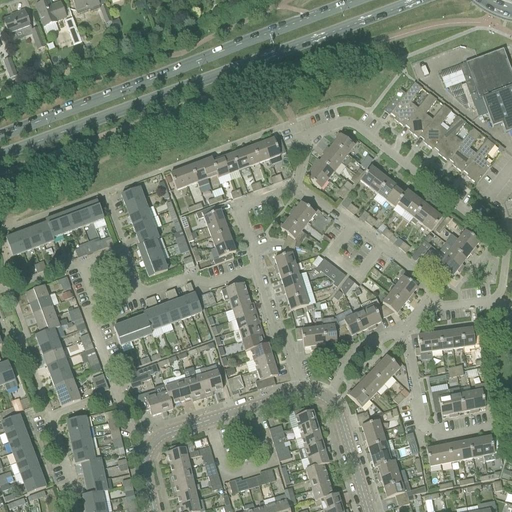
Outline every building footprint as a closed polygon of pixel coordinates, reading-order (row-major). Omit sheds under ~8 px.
[(70,0),(73,6),(76,14),(77,16),(89,11),(90,14),(99,10),(100,10),(99,7),(96,0),(70,0)] [(182,6),(179,0),(170,0),(173,9),(182,6)] [(60,4),(50,7),(48,2),(35,7),(43,28),(56,24),(57,24),(66,21),(60,4)] [(22,31),(30,28),(24,11),(15,15),(15,16),(2,21),(8,37),(11,44),(25,39),(22,31)] [(109,15),(102,18),(105,25),(111,22),(109,15)] [(72,19),(64,22),(68,33),(73,46),(75,46),(76,45),(79,44),(81,43),(78,35),(76,30),(72,19)] [(37,51),(44,48),(37,29),(30,32),(37,51)] [(83,33),(78,35),(81,43),(86,41),(83,33)] [(465,64),(458,67),(464,83),(465,85),(460,87),(467,105),(469,110),(474,108),(470,99),(511,83),(511,75),(503,51),(503,50),(476,60),(465,64)] [(9,80),(16,77),(14,70),(6,73),(9,80)] [(511,83),(470,99),(478,119),(487,115),(492,128),(501,125),(505,134),(508,133),(510,140),(511,140),(511,83)] [(422,90),(416,86),(414,84),(405,95),(400,91),(383,113),(392,102),(396,106),(389,115),(395,119),(396,118),(398,119),(395,123),(403,129),(404,127),(417,110),(428,96),(428,95),(417,110),(410,104),(422,90)] [(425,116),(436,102),(428,96),(417,110),(404,127),(410,131),(410,129),(412,131),(410,134),(417,140),(419,138),(432,121),(443,107),(431,121),(425,116)] [(439,127),(450,113),(443,107),(432,121),(419,138),(424,142),(425,141),(427,142),(424,145),(432,151),(433,149),(447,132),(457,118),(446,132),(439,127)] [(454,139),(465,124),(457,118),(447,132),(433,149),(439,153),(440,152),(441,153),(439,157),(446,163),(448,161),(461,144),(472,130),(471,130),(460,144),(454,139)] [(468,150),(479,136),(472,130),(461,144),(448,161),(453,165),(454,163),(456,165),(453,168),(460,174),(475,155),(486,141),(475,155),(468,150)] [(353,141),(350,144),(338,135),(335,139),(337,140),(333,145),(347,156),(354,148),(355,149),(358,145),(353,141)] [(262,142),(269,161),(279,157),(285,155),(280,141),(274,143),(273,140),(266,143),(265,140),(262,142)] [(483,161),(494,147),(486,141),(475,155),(460,174),(461,174),(462,172),(467,176),(468,175),(470,176),(468,179),(475,186),(490,167),(483,161)] [(259,165),(269,161),(262,142),(257,143),(258,146),(253,148),(259,165)] [(327,149),(324,152),(340,165),(345,168),(351,160),(347,156),(333,145),(329,151),(327,149)] [(253,148),(246,150),(245,148),(242,149),(249,169),(259,165),(253,148)] [(238,172),(249,169),(242,149),(237,151),(238,153),(232,155),(238,172)] [(333,174),(340,165),(324,152),(321,156),(323,157),(319,163),(333,174)] [(225,155),(221,157),(228,176),(238,172),(232,155),(226,158),(225,155)] [(211,160),(210,160),(216,178),(217,180),(228,176),(221,157),(217,158),(218,161),(212,163),(211,160)] [(209,160),(204,162),(203,160),(200,161),(207,181),(216,178),(209,160)] [(196,165),(190,167),(197,185),(198,189),(200,195),(210,191),(208,185),(207,181),(200,161),(195,163),(196,165)] [(333,174),(319,163),(317,161),(310,170),(327,182),(333,174)] [(363,161),(359,166),(365,170),(368,166),(363,161)] [(190,167),(184,170),(183,167),(179,169),(186,189),(197,185),(190,167)] [(377,170),(376,173),(370,168),(359,183),(367,190),(381,173),(377,170)] [(176,193),(186,189),(179,169),(175,170),(176,173),(170,175),(176,193)] [(320,191),(327,182),(310,170),(308,173),(310,174),(306,180),(320,191)] [(358,179),(362,173),(358,170),(354,176),(358,179)] [(383,178),(384,176),(381,173),(367,190),(376,197),(387,182),(383,178)] [(354,185),(358,179),(354,176),(349,182),(354,185)] [(394,184),(393,186),(387,182),(376,197),(384,203),(398,186),(394,184)] [(400,191),(401,189),(398,186),(384,203),(393,210),(407,192),(406,192),(404,195),(400,191)] [(345,196),(348,192),(342,188),(339,191),(345,196)] [(143,199),(139,189),(120,196),(124,206),(143,199)] [(163,202),(169,200),(166,191),(160,193),(163,202)] [(220,197),(216,199),(214,191),(211,192),(214,200),(215,204),(222,202),(220,197)] [(342,200),(345,196),(339,191),(336,196),(342,200)] [(414,194),(412,196),(407,192),(393,210),(394,211),(396,208),(404,214),(417,197),(414,194)] [(419,202),(420,200),(417,197),(404,214),(412,221),(424,206),(419,202)] [(128,217),(147,210),(143,199),(124,206),(128,217)] [(350,205),(351,203),(346,199),(340,207),(349,214),(354,208),(350,205)] [(93,225),(103,221),(96,203),(86,206),(93,225)] [(313,209),(310,212),(300,204),(296,210),(294,208),(291,212),(308,225),(315,216),(316,217),(319,213),(313,209)] [(83,229),(93,225),(86,206),(76,210),(83,229)] [(412,221),(410,224),(414,227),(416,224),(421,228),(434,211),(431,208),(429,210),(424,206),(412,221)] [(213,208),(195,215),(198,221),(203,219),(207,229),(226,222),(225,218),(222,219),(220,212),(216,214),(213,208)] [(353,217),(357,211),(354,208),(349,214),(353,217)] [(73,233),(83,229),(76,210),(66,214),(73,233)] [(132,227),(151,220),(147,210),(128,217),(132,227)] [(436,215),(437,213),(434,211),(421,228),(430,234),(441,219),(436,215)] [(301,233),(308,225),(291,212),(289,215),(291,217),(286,222),(301,233)] [(62,237),(73,233),(66,214),(55,218),(62,237)] [(367,225),(372,220),(368,217),(364,223),(367,225)] [(52,241),(62,237),(55,218),(45,222),(53,243),(52,241)] [(136,237),(155,230),(151,220),(132,227),(136,237)] [(371,228),(376,223),(372,220),(367,225),(371,228)] [(443,230),(447,224),(443,221),(439,227),(443,230)] [(43,247),(53,243),(45,222),(46,225),(36,228),(43,247)] [(225,227),(227,226),(226,222),(207,229),(210,239),(227,233),(225,227)] [(294,242),(301,233),(286,222),(283,227),(280,225),(278,229),(286,235),(283,247),(294,249),(296,243),(294,242)] [(178,224),(173,226),(173,228),(176,234),(181,232),(178,224)] [(438,236),(443,230),(439,227),(435,233),(438,236)] [(33,251),(43,247),(36,228),(26,232),(33,251)] [(137,249),(159,240),(155,230),(136,237),(139,247),(136,248),(137,249)] [(384,239),(389,233),(385,230),(381,236),(384,239)] [(468,236),(470,234),(466,231),(465,233),(458,241),(474,254),(476,251),(474,249),(479,244),(468,236)] [(22,254),(33,251),(26,232),(15,236),(22,254)] [(232,238),(230,239),(227,233),(210,239),(214,249),(233,242),(232,238)] [(388,242),(393,236),(389,233),(384,239),(388,242)] [(12,258),(22,254),(15,236),(5,240),(12,258)] [(427,245),(432,240),(428,236),(423,242),(427,245)] [(451,236),(445,245),(451,250),(465,261),(469,256),(471,258),(474,254),(458,241),(451,236)] [(183,237),(175,240),(176,245),(185,242),(183,237)] [(327,246),(330,242),(324,237),(321,241),(327,246)] [(98,252),(102,250),(98,240),(94,242),(98,252)] [(103,241),(100,242),(99,240),(98,240),(102,250),(107,249),(104,241),(103,241)] [(155,242),(159,241),(159,240),(137,249),(140,259),(159,252),(155,242)] [(232,247),(235,246),(233,242),(214,249),(218,259),(212,261),(214,267),(233,260),(231,255),(235,254),(232,247)] [(423,242),(418,249),(423,253),(424,254),(430,247),(427,245),(423,242)] [(401,252),(406,246),(402,243),(398,249),(401,252)] [(317,244),(313,249),(319,253),(322,248),(317,244)] [(445,245),(438,254),(439,255),(444,259),(461,271),(463,268),(461,266),(465,261),(451,250),(445,245)] [(82,258),(87,256),(83,246),(78,247),(82,258)] [(405,255),(410,249),(406,246),(401,252),(405,255)] [(77,260),(82,258),(78,247),(73,249),(77,260)] [(293,255),(294,249),(283,247),(281,258),(274,260),(276,267),(273,268),(275,272),(294,266),(291,255),(293,255)] [(187,248),(178,251),(180,256),(189,253),(187,248)] [(144,269),(163,262),(159,252),(140,259),(144,269)] [(433,264),(429,268),(445,281),(448,276),(452,278),(456,273),(458,275),(461,271),(444,259),(439,255),(433,264)] [(322,269),(327,264),(323,261),(318,266),(322,269)] [(167,272),(163,263),(163,262),(144,269),(148,279),(167,272)] [(186,272),(194,269),(192,263),(184,266),(186,272)] [(394,277),(399,269),(390,264),(385,271),(394,277)] [(280,281),(298,276),(294,266),(275,272),(276,276),(278,275),(280,281)] [(318,275),(322,269),(318,266),(314,272),(318,275)] [(27,279),(27,278),(24,270),(17,273),(20,281),(27,279)] [(375,278),(378,274),(373,270),(370,274),(375,278)] [(406,282),(409,278),(403,274),(400,277),(402,278),(395,287),(412,300),(414,297),(412,295),(416,290),(406,282)] [(340,284),(345,278),(341,275),(337,281),(340,284)] [(281,293),(301,286),(298,276),(280,281),(282,288),(280,288),(281,293)] [(347,289),(351,283),(347,280),(343,285),(347,289)] [(335,290),(340,284),(337,281),(332,287),(335,290)] [(67,283),(61,286),(63,292),(70,289),(67,283)] [(201,315),(194,297),(190,284),(185,286),(189,297),(184,300),(191,319),(201,315)] [(228,301),(246,296),(243,285),(225,290),(220,292),(222,298),(227,297),(228,301)] [(342,294),(347,289),(343,285),(338,291),(342,294)] [(287,302),(304,297),(301,286),(281,293),(282,297),(285,296),(287,302)] [(47,297),(43,287),(25,294),(29,304),(47,297)] [(409,304),(412,300),(395,287),(388,296),(403,307),(407,302),(409,304)] [(184,300),(178,302),(174,290),(169,292),(181,322),(191,319),(184,300)] [(170,326),(181,322),(169,292),(165,294),(169,305),(163,307),(170,326)] [(337,292),(333,298),(337,302),(342,295),(337,292)] [(69,293),(62,296),(64,302),(72,299),(69,293)] [(209,308),(215,306),(210,294),(204,296),(209,308)] [(203,310),(209,308),(204,296),(198,298),(203,310)] [(252,305),(249,306),(246,296),(228,301),(232,312),(252,305)] [(399,312),(403,307),(388,296),(381,305),(383,307),(379,309),(387,318),(394,314),(398,318),(401,314),(399,312)] [(33,315),(51,308),(47,297),(29,304),(33,315)] [(289,308),(286,309),(287,313),(297,310),(305,308),(307,307),(304,297),(287,302),(289,308)] [(163,307),(158,309),(154,298),(149,300),(160,330),(170,326),(163,307)] [(150,334),(160,330),(149,300),(144,301),(148,313),(143,315),(151,336),(150,334)] [(371,308),(362,312),(372,331),(375,329),(374,327),(381,324),(379,321),(387,318),(379,309),(375,301),(369,304),(371,308)] [(235,322),(255,315),(252,305),(232,312),(235,322)] [(36,325),(55,318),(51,308),(33,315),(36,325)] [(78,310),(67,314),(69,318),(79,314),(78,310)] [(360,333),(352,317),(350,312),(335,319),(338,325),(339,329),(336,330),(343,339),(349,336),(352,341),(356,339),(355,336),(360,333)] [(368,333),(372,331),(362,312),(352,317),(360,333),(367,330),(368,333)] [(140,340),(151,336),(143,315),(144,318),(133,321),(140,340)] [(233,334),(259,326),(255,315),(235,322),(230,324),(233,334)] [(34,337),(59,328),(55,318),(36,325),(40,335),(34,337)] [(130,344),(140,340),(133,321),(123,325),(130,344)] [(120,347),(130,344),(123,325),(113,329),(120,347)] [(241,343),(262,336),(259,326),(233,334),(238,333),(241,343)] [(336,330),(334,331),(333,327),(322,328),(325,347),(331,346),(332,348),(336,348),(336,343),(343,339),(336,330)] [(463,349),(474,348),(471,327),(466,328),(467,331),(461,331),(463,349)] [(53,331),(59,329),(59,328),(34,337),(38,347),(57,340),(53,331)] [(318,347),(325,347),(322,328),(311,330),(314,351),(319,350),(318,347)] [(311,330),(301,332),(300,330),(294,330),(296,342),(302,341),(303,350),(310,349),(310,351),(314,351),(311,330)] [(441,352),(452,351),(449,330),(445,331),(445,333),(439,334),(441,352)] [(461,331),(454,332),(453,330),(449,330),(452,351),(463,349),(461,331)] [(420,355),(430,354),(428,333),(424,334),(424,336),(417,337),(419,350),(414,351),(415,358),(420,357),(420,355)] [(439,334),(432,335),(432,333),(428,333),(430,354),(441,352),(439,334)] [(267,346),(265,346),(262,336),(241,343),(244,353),(267,346)] [(42,358),(61,351),(57,340),(38,347),(42,358)] [(273,355),(270,356),(267,346),(244,353),(244,354),(250,352),(253,362),(273,355)] [(84,354),(79,355),(83,365),(88,364),(96,361),(95,356),(93,350),(84,354)] [(46,368),(64,361),(61,351),(42,358),(46,368)] [(158,355),(156,352),(151,354),(153,357),(150,358),(151,363),(160,360),(158,355)] [(256,372),(276,366),(273,355),(253,362),(256,372)] [(398,363),(395,367),(386,358),(381,363),(379,361),(376,364),(391,378),(399,371),(400,372),(403,368),(398,363)] [(141,368),(150,364),(148,359),(139,362),(141,368)] [(0,361),(0,376),(4,386),(6,391),(16,387),(14,382),(7,363),(1,366),(0,361)] [(50,378),(68,371),(64,361),(46,368),(50,378)] [(383,386),(391,378),(376,364),(373,367),(375,369),(370,374),(383,386)] [(150,377),(158,374),(155,365),(134,373),(137,379),(129,382),(128,382),(138,379),(149,375),(150,377)] [(259,382),(254,384),(257,392),(274,387),(273,381),(271,382),(271,379),(277,377),(274,367),(276,366),(256,372),(259,382)] [(215,367),(204,370),(206,376),(211,394),(222,390),(219,381),(216,372),(215,367)] [(456,379),(455,374),(454,369),(447,370),(449,380),(456,379)] [(483,369),(476,371),(477,380),(485,379),(483,369)] [(201,378),(196,379),(202,400),(212,397),(211,394),(206,376),(204,370),(199,371),(201,378)] [(53,388),(72,381),(68,371),(50,378),(53,388)] [(190,381),(185,382),(191,400),(192,404),(202,400),(196,379),(194,373),(188,375),(190,381)] [(376,394),(383,386),(370,374),(366,379),(364,377),(361,380),(376,394)] [(149,375),(138,379),(140,384),(141,384),(151,380),(149,377),(150,377),(149,375)] [(191,400),(185,382),(183,376),(173,380),(181,403),(191,400)] [(243,389),(240,380),(239,377),(233,379),(237,391),(243,389)] [(237,391),(233,379),(227,381),(232,397),(238,395),(237,391)] [(171,406),(181,403),(173,380),(172,380),(174,386),(165,389),(172,411),(171,406)] [(368,402),(376,394),(361,380),(358,383),(360,385),(355,390),(368,402)] [(57,398),(76,392),(72,381),(53,388),(57,398)] [(96,384),(93,385),(94,390),(106,386),(104,381),(98,383),(96,384)] [(475,393),(470,394),(474,414),(478,413),(478,411),(484,409),(484,406),(490,404),(486,385),(474,387),(475,393)] [(165,413),(172,411),(165,389),(154,392),(156,397),(161,415),(163,419),(167,418),(165,413)] [(361,410),(368,402),(355,390),(351,394),(349,392),(346,396),(361,410)] [(77,396),(82,394),(81,391),(76,393),(76,392),(57,398),(61,409),(80,402),(77,396)] [(154,392),(134,399),(140,414),(145,412),(149,411),(151,418),(161,415),(156,397),(154,392)] [(449,398),(447,392),(431,395),(434,415),(440,414),(441,418),(448,417),(449,419),(453,418),(449,398)] [(401,403),(404,399),(399,394),(395,398),(401,403)] [(470,415),(474,414),(470,394),(459,396),(463,414),(469,412),(470,415)] [(456,415),(463,414),(459,396),(449,398),(453,418),(457,418),(456,415)] [(397,406),(401,403),(395,398),(392,401),(397,406)] [(18,400),(10,403),(12,409),(15,416),(25,412),(26,411),(24,407),(21,408),(18,400)] [(111,406),(110,402),(110,401),(101,405),(102,409),(111,406)] [(4,420),(15,416),(12,409),(2,413),(4,420)] [(312,413),(307,414),(306,409),(293,413),(296,423),(297,429),(315,423),(312,413)] [(357,423),(368,420),(366,414),(355,417),(357,423)] [(0,425),(3,434),(22,427),(19,417),(0,423),(0,425)] [(87,429),(87,428),(85,419),(66,423),(68,433),(87,429)] [(378,423),(370,425),(368,420),(357,423),(359,429),(361,428),(363,434),(360,435),(361,439),(381,433),(378,423)] [(321,428),(317,430),(315,423),(297,429),(300,439),(323,432),(321,428)] [(7,445),(26,437),(22,427),(3,434),(7,445)] [(270,437),(282,433),(280,427),(268,431),(270,437)] [(70,444),(89,440),(87,429),(68,433),(70,444)] [(318,434),(323,432),(300,439),(303,449),(321,444),(318,434)] [(284,440),(283,437),(282,433),(270,437),(273,447),(283,444),(281,440),(284,440)] [(367,449),(385,444),(381,433),(361,439),(363,443),(365,443),(367,449)] [(11,455),(30,448),(26,437),(7,445),(11,455)] [(483,437),(479,438),(483,458),(484,463),(495,461),(494,456),(490,440),(490,438),(483,440),(483,437)] [(472,460),(483,458),(479,438),(474,439),(475,441),(469,442),(472,460)] [(72,455),(92,451),(89,440),(70,444),(72,455)] [(469,442),(462,444),(461,441),(457,442),(461,462),(472,460),(469,442)] [(451,464),(461,462),(457,442),(453,443),(454,445),(447,447),(451,464)] [(192,449),(191,444),(191,443),(183,446),(169,449),(170,453),(166,454),(169,465),(187,461),(199,458),(198,453),(186,455),(185,450),(192,449)] [(287,448),(284,449),(283,444),(273,447),(276,458),(288,454),(287,448)] [(321,444),(303,449),(306,460),(329,453),(328,449),(323,450),(321,444)] [(368,460),(388,454),(385,444),(367,449),(369,455),(366,456),(368,460)] [(447,447),(441,448),(440,445),(436,446),(440,466),(451,464),(447,447)] [(429,469),(440,466),(436,446),(432,447),(432,449),(426,451),(429,469)] [(15,465),(34,458),(30,448),(11,455),(15,465)] [(211,455),(209,449),(198,452),(198,453),(199,458),(201,458),(211,455)] [(100,460),(94,461),(92,451),(72,455),(74,465),(100,460)] [(388,454),(368,460),(369,464),(371,463),(373,470),(394,463),(398,461),(395,452),(393,452),(388,454)] [(328,458),(330,457),(329,453),(306,460),(309,470),(330,464),(328,458)] [(278,464),(290,460),(288,454),(276,458),(278,464)] [(18,475),(38,468),(34,458),(15,465),(18,475)] [(83,475),(102,471),(100,460),(74,465),(75,466),(80,465),(83,475)] [(189,471),(187,461),(169,465),(171,475),(189,471)] [(377,480),(397,474),(394,463),(373,470),(374,470),(377,469),(378,475),(376,476),(377,480)] [(328,466),(330,465),(330,464),(309,470),(304,472),(307,482),(326,476),(324,471),(329,469),(328,466)] [(214,465),(204,468),(206,474),(207,478),(217,475),(216,471),(214,465)] [(22,485),(41,478),(38,468),(18,475),(22,485)] [(85,486),(105,481),(102,471),(83,475),(85,486)] [(170,486),(192,481),(189,471),(171,475),(171,476),(168,476),(170,486)] [(275,483),(271,471),(265,472),(269,485),(275,483)] [(503,471),(500,479),(507,481),(510,473),(503,471)] [(262,486),(269,485),(265,472),(259,474),(262,486)] [(0,482),(6,480),(11,479),(9,473),(3,475),(4,476),(0,477),(0,482)] [(383,489),(400,484),(397,474),(377,480),(378,484),(381,483),(383,489)] [(311,492),(329,487),(326,476),(307,482),(311,492)] [(26,496),(45,489),(41,478),(22,485),(26,496)] [(81,497),(107,492),(112,491),(109,480),(105,481),(85,486),(87,496),(81,497)] [(244,492),(241,482),(240,480),(234,482),(238,494),(244,492)] [(198,486),(193,487),(192,481),(170,486),(173,497),(199,491),(198,486)] [(231,496),(238,494),(234,482),(228,484),(231,493),(231,496)] [(385,495),(382,496),(384,501),(394,497),(396,503),(407,500),(406,499),(405,494),(410,493),(407,482),(400,484),(383,489),(385,495)] [(337,496),(332,497),(329,487),(311,492),(314,503),(337,496)] [(475,500),(473,492),(472,487),(465,489),(466,494),(468,493),(468,496),(470,496),(471,501),(475,500)] [(194,492),(199,491),(173,497),(176,497),(179,507),(197,503),(194,492)] [(101,494),(107,493),(107,492),(81,497),(83,508),(103,504),(101,494)] [(5,504),(14,501),(12,496),(3,500),(5,504)] [(29,504),(37,501),(36,496),(27,499),(29,504)] [(291,507),(288,499),(287,496),(273,500),(276,511),(288,511),(287,508),(291,507)] [(337,496),(314,503),(314,505),(315,509),(320,507),(321,511),(322,511),(340,507),(337,496)] [(17,509),(25,506),(23,500),(15,503),(17,509)] [(265,511),(276,511),(273,500),(275,505),(264,508),(265,511)] [(407,500),(396,503),(398,509),(409,506),(408,503),(407,500)] [(203,511),(201,502),(197,503),(179,507),(175,508),(176,511),(203,511)] [(8,511),(17,509),(15,503),(6,507),(8,511)]
